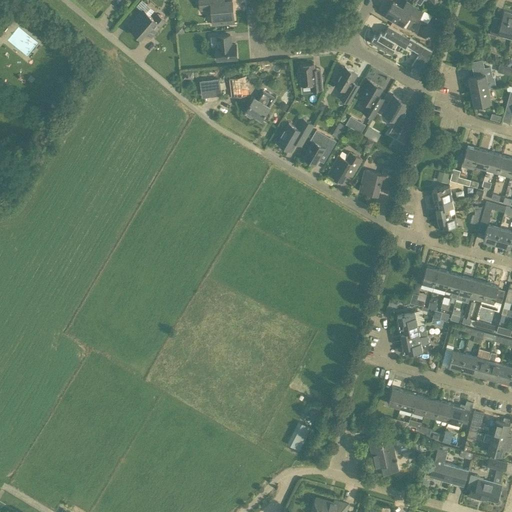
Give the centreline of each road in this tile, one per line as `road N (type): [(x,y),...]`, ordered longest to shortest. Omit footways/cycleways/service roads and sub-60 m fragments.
road 1 (residential): [(423,238),(214,120),(67,0)]
road 2 (residential): [(511,398),(384,363),(383,321)]
road 3 (residential): [(346,45),(255,53),(250,0)]
road 4 (residential): [(464,511),(345,478)]
